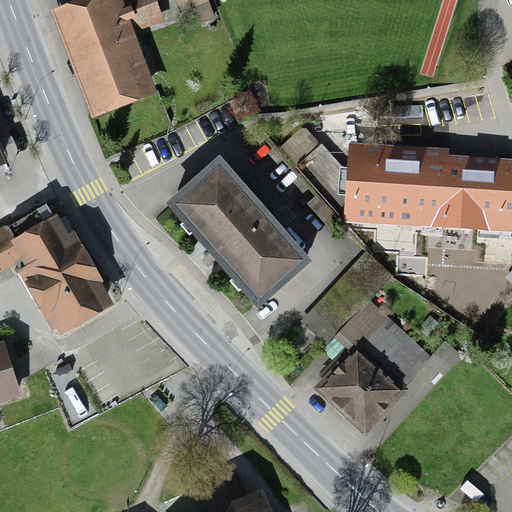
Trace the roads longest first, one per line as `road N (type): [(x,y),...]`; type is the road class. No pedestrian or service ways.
road 1 (primary): [(9,0),(75,169),(106,222),(184,321),(377,511)]
road 2 (residential): [(511,128),(492,73),(491,0)]
